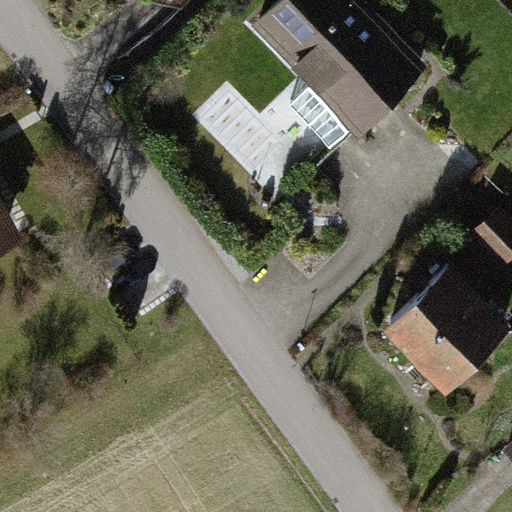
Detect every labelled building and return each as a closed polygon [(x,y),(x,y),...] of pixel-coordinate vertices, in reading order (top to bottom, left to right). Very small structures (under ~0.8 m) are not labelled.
[(362,0),(288,0),(264,23),(364,124),(425,64),(362,0)] [(4,155),(0,156),(0,258),(50,227),(4,155)] [(511,259),(511,221),(488,211),(474,243),(511,259)] [(441,246),(376,310),(440,375),(505,311),(441,246)] [(511,420),(493,438),(511,457),(511,420)]
